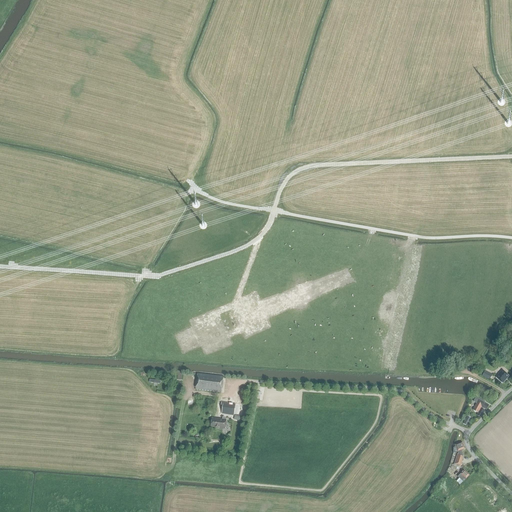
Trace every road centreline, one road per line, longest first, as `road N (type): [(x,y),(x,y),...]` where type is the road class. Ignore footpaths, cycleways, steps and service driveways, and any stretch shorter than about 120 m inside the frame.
road 1 (track): [(511,237),(417,236),(334,222),(219,201),(189,181)]
road 2 (unclassified): [(511,494),(465,442),(511,388)]
